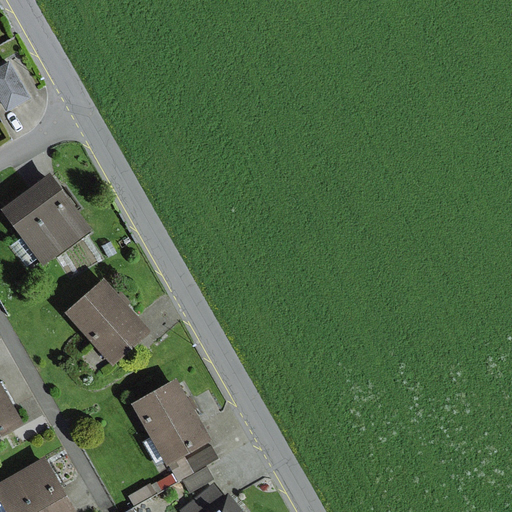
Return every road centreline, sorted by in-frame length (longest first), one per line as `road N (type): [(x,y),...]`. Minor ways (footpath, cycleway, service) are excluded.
road 1 (unclassified): [(83,114),(310,511)]
road 2 (unclassified): [(17,0),(83,114)]
